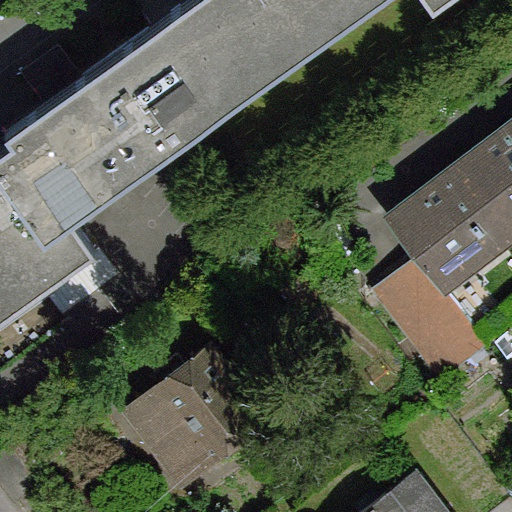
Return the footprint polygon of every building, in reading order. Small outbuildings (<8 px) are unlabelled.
[(13,137),(0,145),(0,315),(97,247),(74,215),(188,134),(377,0),(429,0),(434,7),(444,0),(186,0),(146,28),(82,73),(58,91),(6,127),(13,137)] [(131,0),(127,3),(146,28),(186,0),(131,0)] [(58,91),(82,73),(63,46),(39,64),(48,77),(58,91)] [(511,128),(395,217),(424,255),(444,281),(511,228),(511,128)] [(487,339),(444,281),(424,255),(381,288),(445,372),(487,339)] [(268,415),(214,343),(131,405),(186,477),(268,415)] [(32,408),(0,431),(0,475),(17,499),(45,478),(39,470),(64,451),(32,408)] [(447,511),(416,470),(360,511),(447,511)]
